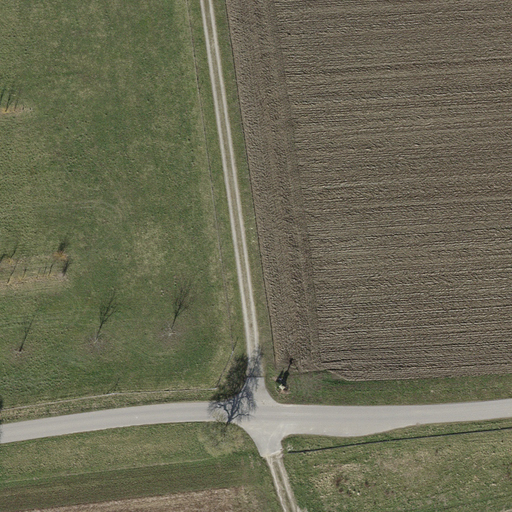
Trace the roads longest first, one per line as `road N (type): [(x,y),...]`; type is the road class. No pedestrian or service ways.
road 1 (track): [(291,511),(259,411),(209,0)]
road 2 (unclassified): [(511,406),(145,416),(0,433)]
